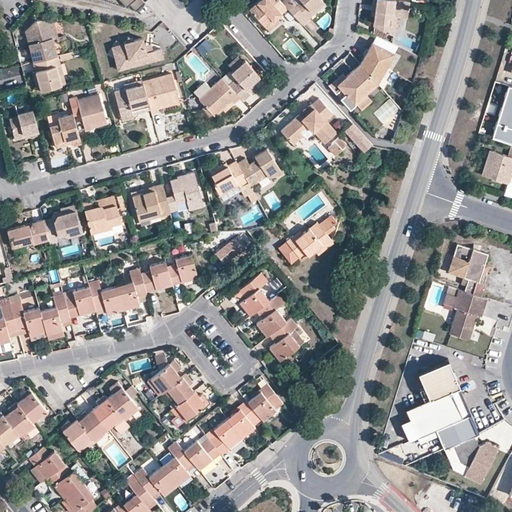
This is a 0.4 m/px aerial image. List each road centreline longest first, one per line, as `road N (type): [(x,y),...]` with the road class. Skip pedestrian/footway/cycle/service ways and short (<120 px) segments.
road 1 (residential): [(0,181),(22,191),(242,134),(293,85)]
road 2 (tertiary): [(415,188),(353,398)]
road 3 (tertiary): [(474,0),(415,188)]
road 4 (residential): [(173,328),(223,385),(250,363),(203,304)]
road 5 (residential): [(0,368),(173,328)]
